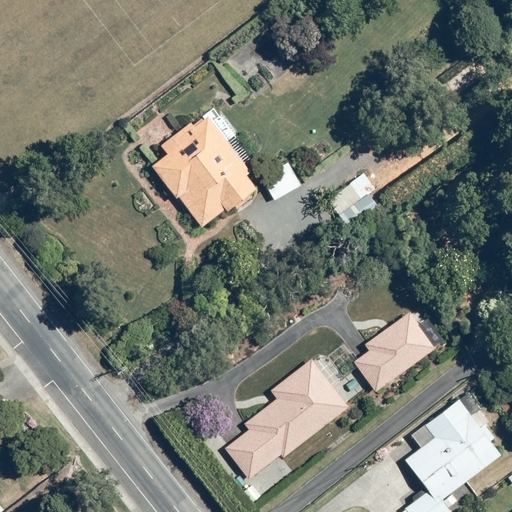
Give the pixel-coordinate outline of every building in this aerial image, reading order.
[(214,108),(179,131),(168,115),(139,134),(157,160),(152,163),(175,197),(180,194),(201,225),(260,185),(265,181),(278,199),(305,181),(287,156),(255,178),(245,163),(261,152),(249,134),(237,142),(214,108)] [(326,199),(349,230),(385,204),(374,189),(363,173),(326,199)] [(408,312),(389,326),(362,344),(366,349),(355,357),(345,343),(327,356),(343,380),(357,370),(372,391),(433,348),(408,312)] [(346,407),(309,359),(268,390),(275,399),(243,423),(247,429),(222,448),(246,479),(279,454),(281,456),(346,407)] [(484,421),(478,426),(457,398),(403,438),(407,443),(395,451),(425,491),(401,509),(397,511),(447,511),(438,499),(499,454),(491,442),(497,438),(484,421)]
